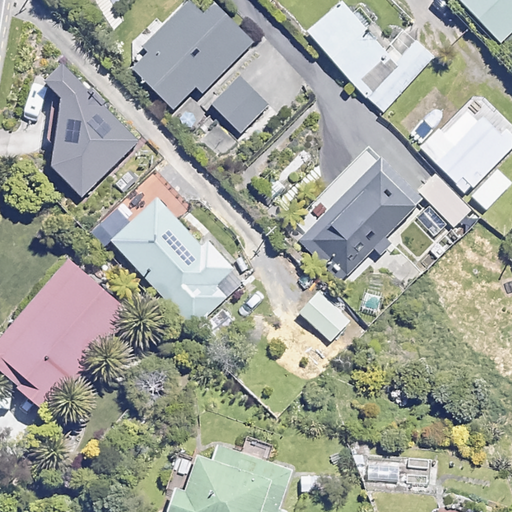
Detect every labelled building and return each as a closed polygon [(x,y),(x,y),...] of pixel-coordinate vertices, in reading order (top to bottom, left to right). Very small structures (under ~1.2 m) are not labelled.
[(393,40),(352,0),(342,0),(307,36),(383,111),(435,59),(405,29),(393,40)] [(511,0),(458,0),(499,44),(511,32),(511,0)] [(205,18),(189,3),(148,46),(152,49),(133,69),(175,109),(197,86),(204,93),(253,42),(216,7),(205,18)] [(46,84),(63,101),(53,165),(86,198),(140,145),(63,67),(46,84)] [(269,106),(240,77),(213,104),(243,133),(269,106)] [(489,126),(472,109),(447,134),(441,127),(420,149),(467,197),(511,153),(511,135),(496,119),(489,126)] [(374,251),(382,258),(395,244),(387,237),(421,200),(365,147),(289,228),(346,281),(374,251)] [(471,211),(435,175),(418,192),(454,228),(471,211)] [(200,245),(155,198),(110,241),(195,328),(227,298),(215,286),(235,268),(206,238),(200,245)] [(130,316),(68,263),(0,341),(0,371),(46,412),(130,316)] [(350,322),(321,294),(301,314),(330,342),(350,322)] [(292,472),(220,449),(214,464),(198,459),(186,493),(178,491),(171,511),(287,511),(288,511),(280,508),(292,472)] [(432,456),(368,453),(367,485),(431,488),(432,456)]
